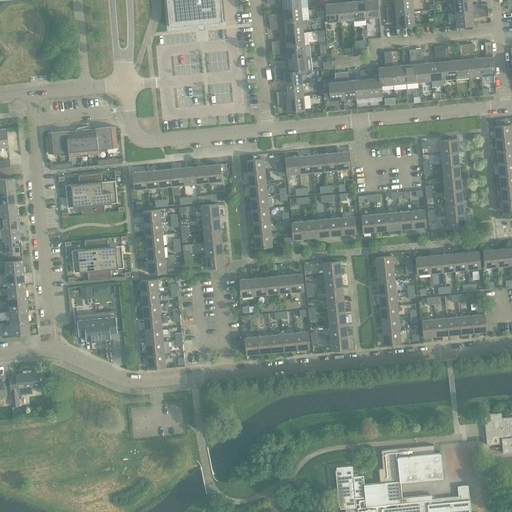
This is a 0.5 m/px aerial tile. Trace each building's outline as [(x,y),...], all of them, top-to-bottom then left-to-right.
[(166,0),(169,23),(169,27),(172,27),(223,22),(221,0),(166,0)] [(283,9),(301,7),(300,0),(267,0),(268,4),(280,3),(283,2),(283,9)] [(341,20),(339,0),(332,0),(332,1),(333,1),(333,3),(326,4),(328,21),(341,20)] [(339,0),(341,20),(353,19),(352,1),(345,2),(344,0),(339,0)] [(352,1),(353,19),(366,17),(364,0),(358,0),(359,0),(352,1)] [(364,0),(366,17),(379,16),(377,0),(364,0)] [(411,0),(397,0),(394,0),(395,8),(393,8),(393,7),(386,8),(387,14),(413,11),(411,0)] [(455,13),(488,10),(487,3),(475,5),(472,5),(471,0),(454,0),(455,13)] [(301,7),(283,9),(284,16),(282,16),(269,17),(270,23),(302,20),(301,7)] [(488,10),(455,13),(456,26),(474,24),(473,17),(475,16),(475,17),(488,16),(488,10)] [(413,11),(387,14),(387,20),(394,19),(396,18),(397,26),(414,24),(413,11)] [(286,34),(304,32),(302,20),(270,23),(270,29),(283,28),(283,27),(285,27),(286,34)] [(304,32),(286,34),(286,41),(284,41),(272,42),(272,48),(305,45),(304,32)] [(479,57),(481,75),(494,74),(491,41),(484,42),(485,55),(486,55),(486,57),(479,57)] [(465,44),(468,77),(481,75),(479,57),(473,58),(472,56),(473,56),(472,43),(465,44)] [(454,60),(456,78),(468,77),(465,44),(459,45),(460,57),(461,57),(461,59),(454,60)] [(288,59),(306,58),(305,45),(272,48),(273,55),(286,53),(285,53),(288,52),(288,59)] [(429,62),(431,80),(443,79),(440,46),(434,47),(435,60),(436,60),(436,62),(429,62)] [(440,46),(443,79),(456,78),(454,60),(447,61),(447,59),(448,59),(446,46),(440,46)] [(415,49),(418,81),(431,80),(429,62),(422,63),(422,61),(423,61),(421,48),(415,49)] [(404,65),(406,83),(418,81),(415,49),(409,49),(410,62),(411,62),(411,64),(404,65)] [(393,84),(390,51),(384,52),(385,65),(386,64),(386,67),(378,67),(379,77),(380,85),(381,85),(393,84)] [(406,83),(404,65),(397,65),(397,63),(396,51),(390,51),(393,84),(406,83)] [(306,58),(288,59),(289,66),(287,67),(287,66),(274,67),(275,73),(301,71),(302,71),(307,71),(306,58)] [(366,70),(369,96),(382,95),(381,85),(380,85),(379,77),(373,78),(373,76),(373,69),(366,70)] [(355,80),(356,98),(369,96),(366,70),(360,70),(361,77),(362,79),(355,80)] [(285,85),(303,83),(302,71),(301,71),(275,73),(275,80),(282,79),(285,78),(285,85)] [(341,72),(344,99),(356,98),(355,80),(348,80),(348,78),(348,71),(341,72)] [(344,99),(341,72),(335,73),(335,79),(336,79),(336,82),(329,82),(331,100),(344,99)] [(303,83),(285,85),(286,92),(284,92),(283,91),(276,92),(277,99),(304,96),(303,83)] [(304,96),(277,99),(278,105),(285,104),(285,103),(287,103),(288,111),(305,109),(304,96)] [(496,139),(511,137),(511,131),(511,125),(495,126),(496,139)] [(69,130),(47,133),(49,153),(68,152),(69,155),(99,152),(98,149),(117,147),(115,126),(95,128),(95,130),(69,133),(69,130)] [(0,129),(0,147),(9,146),(7,128),(0,129)] [(497,151),(511,149),(511,137),(496,139),(497,151)] [(440,141),(441,154),(458,152),(456,139),(440,141)] [(511,149),(497,151),(498,164),(511,162),(511,149)] [(335,153),(337,170),(349,168),(348,151),(335,153)] [(458,152),(441,154),(442,166),(459,164),(458,152)] [(337,170),(335,153),(323,154),(324,171),(337,170)] [(310,155),(312,172),(324,171),(323,154),(310,155)] [(312,172),(310,155),(298,156),(300,173),(312,172)] [(300,173),(298,156),(285,157),(287,175),(300,173)] [(248,173),(265,171),(264,159),(247,160),(248,173)] [(499,176),(511,174),(511,162),(498,164),(499,176)] [(208,165),(209,182),(222,181),(220,164),(208,165)] [(443,178),(460,177),(459,164),(442,166),(443,178)] [(195,167),(197,184),(209,182),(208,165),(195,167)] [(197,184),(195,167),(183,168),(184,185),(197,184)] [(184,185),(183,168),(170,169),(172,186),(184,185)] [(158,170),(160,187),(172,186),(170,169),(158,170)] [(146,171),(147,188),(160,187),(158,170),(146,171)] [(147,188),(146,171),(133,173),(134,189),(147,188)] [(249,185),(266,184),(265,171),(248,173),(249,185)] [(101,173),(89,174),(91,194),(116,191),(115,180),(102,182),(101,173)] [(79,184),(65,185),(66,196),(91,194),(89,174),(78,175),(79,184)] [(511,174),(499,176),(500,188),(511,187),(511,174)] [(460,177),(443,178),(445,190),(461,189),(460,177)] [(14,178),(0,179),(0,191),(16,190),(14,178)] [(266,184),(249,185),(250,198),(267,196),(266,184)] [(502,201),(511,199),(511,187),(500,188),(502,201)] [(446,203),(462,201),(461,189),(445,190),(446,203)] [(16,190),(0,191),(0,204),(17,202),(16,190)] [(116,191),(91,194),(93,214),(105,213),(104,204),(118,203),(116,191)] [(91,194),(66,196),(67,208),(81,206),(82,215),(93,214),(91,194)] [(252,210),(269,208),(267,196),(250,198),(252,210)] [(511,199),(502,201),(503,213),(511,212),(511,199)] [(462,201),(446,203),(447,215),(464,213),(462,201)] [(17,202),(0,204),(0,214),(0,216),(18,215),(17,202)] [(202,218),(219,216),(218,203),(201,205),(202,218)] [(269,208),(252,210),(253,222),(270,221),(269,208)] [(145,224),(161,222),(160,209),(143,211),(145,224)] [(411,211),(413,228),(426,226),(424,210),(411,211)] [(413,228),(411,211),(399,212),(401,229),(413,228)] [(387,213),(388,230),(401,229),(399,212),(387,213)] [(388,230),(387,213),(374,214),(376,231),(388,230)] [(464,213),(447,215),(448,228),(465,226),(464,213)] [(376,231),(374,214),(362,215),(363,232),(376,231)] [(18,215),(0,216),(1,228),(19,227),(18,215)] [(219,216),(202,218),(204,230),(220,228),(219,216)] [(342,217),(343,234),(356,233),(354,216),(342,217)] [(343,234),(342,217),(329,219),(331,235),(343,234)] [(317,220),(319,237),(331,235),(329,219),(317,220)] [(319,237),(317,220),(305,221),(306,238),(319,237)] [(254,235),(271,233),(270,221),(253,222),(254,235)] [(306,238),(305,221),(292,222),(294,239),(306,238)] [(146,236),(162,234),(161,222),(145,224),(146,236)] [(3,241),(21,239),(19,227),(1,228),(3,241)] [(205,242),(222,241),(220,228),(204,230),(205,242)] [(271,233),(254,235),(256,247),(272,246),(271,233)] [(162,234),(146,236),(147,248),(164,246),(162,234)] [(107,238),(96,239),(98,259),(123,256),(122,245),(108,247),(107,238)] [(21,239),(3,241),(4,253),(22,251),(21,239)] [(85,249),(72,250),(73,261),(98,259),(96,239),(84,240),(85,249)] [(222,241),(205,242),(206,255),(223,253),(222,241)] [(148,260),(165,259),(164,246),(147,248),(148,260)] [(496,249),(498,266),(510,265),(509,248),(496,249)] [(498,266),(496,249),(484,251),(485,267),(498,266)] [(466,252),(468,269),(481,268),(479,251),(466,252)] [(454,254),(456,270),(468,269),(466,252),(454,254)] [(223,253),(206,255),(207,267),(224,266),(223,253)] [(456,270),(454,254),(442,255),(443,271),(456,270)] [(429,256),(431,273),(443,271),(442,255),(429,256)] [(123,256),(98,259),(100,279),(111,278),(110,269),(124,268),(123,256)] [(377,270),(394,269),(393,256),(376,257),(377,270)] [(431,273),(429,256),(417,257),(418,274),(431,273)] [(98,259),(73,261),(74,273),(87,271),(88,280),(100,279),(98,259)] [(165,259),(148,260),(150,273),(166,271),(165,259)] [(6,274),(24,272),(23,260),(5,261),(6,274)] [(325,275),(341,273),(340,261),(323,262),(325,275)] [(378,282),(395,281),(394,269),(377,270),(378,282)] [(24,272),(6,274),(7,286),(25,284),(24,272)] [(341,273),(325,275),(326,287),(343,286),(341,273)] [(290,275),(291,292),(304,290),(302,274),(290,275)] [(277,276),(279,293),(291,292),(290,275),(277,276)] [(279,293),(277,276),(265,277),(267,294),(279,293)] [(253,278),(254,295),(267,294),(265,277),(253,278)] [(254,295),(253,278),(240,279),(241,296),(254,295)] [(141,294),(158,292),(157,279),(140,281),(141,294)] [(395,281),(378,282),(379,295),(396,293),(395,281)] [(25,284),(7,286),(8,298),(26,296),(25,284)] [(92,286),(80,288),(81,299),(94,298),(92,286)] [(327,300),(344,298),(343,286),(326,287),(327,300)] [(142,306),(159,304),(158,292),(141,294),(142,306)] [(381,307),(397,305),(396,293),(379,295),(381,307)] [(10,310),(28,308),(26,296),(8,298),(10,310)] [(328,312),(345,310),(344,298),(327,300),(328,312)] [(159,304),(142,306),(144,318),(160,317),(159,304)] [(397,305),(381,307),(382,319),(399,318),(397,305)] [(28,308),(10,310),(11,322),(29,321),(28,308)] [(329,324),(346,323),(345,310),(328,312),(329,324)] [(115,311),(96,313),(99,340),(111,339),(110,332),(117,332),(115,311)] [(96,313),(77,315),(79,336),(85,335),(86,341),(99,340),(96,313)] [(472,315),(474,332),(487,331),(485,314),(472,315)] [(474,332),(472,315),(460,316),(462,333),(474,332)] [(448,318),(449,334),(462,333),(460,316),(448,318)] [(145,331),(161,329),(160,317),(144,318),(145,331)] [(383,332),(400,330),(399,318),(382,319),(383,332)] [(449,334),(448,318),(435,319),(437,336),(449,334)] [(437,336),(435,319),(423,320),(424,337),(437,336)] [(29,321),(11,322),(12,335),(30,333),(29,321)] [(346,323),(329,324),(330,337),(347,335),(346,323)] [(161,329),(145,331),(146,343),(163,341),(161,329)] [(400,330),(383,332),(384,344),(401,343),(400,330)] [(295,333),(297,349),(309,348),(308,332),(295,333)] [(297,349),(295,333),(283,334),(284,351),(297,349)] [(270,335),(272,352),(284,351),(283,334),(270,335)] [(272,352),(270,335),(258,336),(260,353),(272,352)] [(347,335),(330,337),(332,349),(348,348),(347,335)] [(260,353),(258,336),(245,337),(247,354),(260,353)] [(147,355),(164,354),(163,341),(146,343),(147,355)] [(164,354),(147,355),(148,368),(165,366),(164,354)] [(9,377),(10,392),(12,407),(16,406),(20,406),(19,394),(25,393),(25,388),(41,387),(40,372),(16,374),(16,377),(9,377)] [(511,416),(502,418),(502,413),(484,414),(487,445),(502,443),(503,453),(511,452),(511,416)] [(352,465),(336,467),(340,509),(345,508),(345,511),(470,511),(471,511),(468,485),(457,486),(458,496),(432,499),(432,495),(402,498),(400,482),(443,478),(441,453),(434,453),(434,445),(381,450),(383,468),(379,469),(379,473),(380,483),(364,485),(363,475),(358,476),(353,476),(352,465)]
